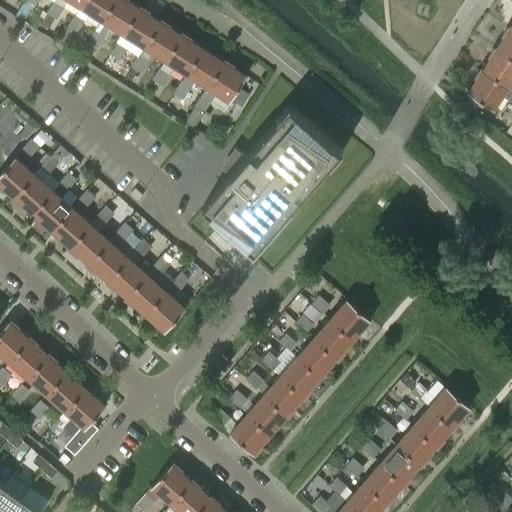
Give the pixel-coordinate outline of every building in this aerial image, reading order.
[(64,6),(64,5),(55,0),(53,0),(46,13),(56,19),(64,6)] [(75,12),(67,26),(76,32),(77,32),(86,19),(90,12),(102,19),(113,0),(84,0),(81,6),(80,5),(75,12)] [(129,0),(113,0),(102,19),(123,33),(139,7),(129,0)] [(123,33),(118,40),(127,46),(125,49),(137,56),(139,53),(140,53),(144,46),(161,20),(139,7),(123,33)] [(161,20),(144,46),(165,59),(182,33),(161,20)] [(107,32),(106,32),(96,26),(88,39),(99,46),(107,32)] [(511,58),(511,27),(510,27),(496,48),(511,58)] [(182,33),(165,59),(174,65),(186,73),(203,47),(182,33)] [(118,39),(109,53),(119,59),(125,49),(127,46),(118,40),(118,39)] [(203,47),(186,73),(196,79),(207,86),(224,60),(203,47)] [(511,58),(496,48),(483,69),(507,85),(511,78),(511,58)] [(137,56),(130,66),(140,72),(149,59),(148,59),(140,53),(139,53),(137,56)] [(207,86),(196,104),(206,110),(210,103),(217,92),(229,100),(231,97),(238,86),(239,85),(246,74),(224,60),(207,86)] [(170,72),(160,66),(151,79),(162,86),(170,72)] [(493,107),(507,85),(483,69),(468,91),(493,107)] [(181,80),(172,93),(183,100),(191,86),(182,80),(181,80)] [(238,86),(231,97),(241,103),(249,91),(239,85),(238,86)] [(206,110),(196,104),(185,122),(194,128),(206,110)] [(203,206),(253,250),(254,250),(341,150),(290,106),(246,156),(234,146),(221,166),(230,174),(203,206)] [(21,150),(28,156),(29,157),(40,145),(31,138),(20,149),(21,150)] [(58,145),(49,154),(59,162),(63,157),(66,158),(69,154),(58,145)] [(39,166),(48,174),(59,162),(49,154),(39,166)] [(15,156),(0,172),(0,183),(14,196),(34,173),(23,162),(15,156)] [(69,171),(58,183),(67,191),(78,179),(69,171)] [(14,196),(33,212),(53,189),(34,173),(14,196)] [(76,199),(77,200),(86,207),(96,195),(88,187),(76,199)] [(72,206),(53,189),(33,212),(52,229),(72,206)] [(106,204),(95,216),(104,224),(115,212),(106,204)] [(52,229),(70,245),(91,222),(72,206),(52,229)] [(125,221),(114,233),(123,240),(133,228),(125,221)] [(109,239),(91,222),(70,245),(89,262),(109,239)] [(133,249),(142,257),(152,245),(143,237),(133,249)] [(89,262),(108,279),(128,255),(109,239),(89,262)] [(153,267),(161,274),(171,262),(162,254),(152,266),(153,267)] [(126,295),(147,272),(128,255),(108,279),(126,295)] [(147,272),(126,295),(145,312),(165,289),(155,280),(161,274),(153,267),(147,273),(147,272)] [(171,283),(179,290),(190,279),(181,271),(171,283)] [(165,289),(145,312),(164,329),(185,306),(174,296),(165,289)] [(331,304),(319,294),(311,303),(322,313),(331,304)] [(347,299),(330,318),(353,338),(370,319),(347,299)] [(294,322),(306,332),(314,323),(302,313),(294,322)] [(336,357),(353,338),(330,318),(314,337),(336,357)] [(9,321),(0,331),(0,351),(9,360),(29,338),(9,321)] [(290,351),(298,342),(286,332),(278,341),(290,351)] [(314,337),(297,356),(320,376),(336,357),(314,337)] [(29,338),(9,360),(28,376),(47,354),(29,338)] [(273,370),(281,361),(269,351),(261,359),(273,370)] [(47,354),(28,376),(47,393),(66,371),(47,354)] [(304,394),(320,376),(297,356),(281,375),(304,394)] [(0,368),(0,384),(1,385),(11,374),(2,366),(0,368)] [(252,370),(245,378),(256,389),(265,380),(252,370)] [(406,370),(398,379),(408,389),(417,380),(406,370)] [(66,371),(47,393),(65,409),(85,387),(66,371)] [(281,375),(264,393),(287,413),(304,394),(281,375)] [(430,392),(418,381),(410,390),(422,401),(430,392)] [(20,402),(30,390),(21,382),(11,394),(20,402)] [(430,406),(452,425),(469,406),(447,386),(430,406)] [(79,427),(63,445),(73,454),(97,428),(89,421),(104,404),(85,387),(65,409),(85,426),(82,429),(79,427)] [(240,408),(248,398),(236,388),(228,397),(240,408)] [(271,432),(287,413),(264,393),(248,412),(271,432)] [(29,410),(38,418),(49,407),(40,399),(29,410)] [(405,419),(414,411),(402,400),(394,409),(405,419)] [(430,406),(414,424),(436,444),(452,425),(430,406)] [(232,417),(220,407),(213,415),(212,416),(224,426),(232,417)] [(271,432),(248,412),(231,431),(254,451),(271,432)] [(57,435),(68,423),(59,415),(48,427),(57,435)] [(397,429),(395,428),(385,419),(377,428),(389,438),(391,437),(397,429)] [(0,432),(8,439),(14,432),(5,424),(0,429),(0,432)] [(397,429),(391,437),(397,443),(419,463),(436,444),(414,424),(406,433),(397,425),(395,428),(397,429)] [(23,440),(14,432),(8,439),(17,447),(23,440)] [(381,448),(379,446),(369,438),(361,446),(373,457),(381,448)] [(397,443),(381,462),(403,481),(419,463),(397,443)] [(42,470),(49,462),(39,454),(33,462),(42,470)] [(364,467),(353,457),(345,465),(357,476),(364,467)] [(51,478),(58,470),(49,462),(42,470),(51,478)] [(172,462),(152,485),(153,485),(171,502),(191,479),(173,463),(172,462)] [(386,500),(403,481),(381,462),(380,463),(364,481),(386,500)] [(4,485),(0,490),(0,511),(13,511),(23,498),(30,488),(12,474),(4,485)] [(340,495),(348,486),(336,476),(328,485),(340,495)] [(191,479),(171,502),(182,511),(195,511),(210,495),(191,479)] [(362,511),(375,511),(386,500),(364,481),(348,499),(362,511)] [(511,496),(502,488),(494,497),(506,507),(511,500),(511,496)] [(136,503),(137,504),(145,511),(155,500),(146,491),(136,503)] [(210,495),(195,511),(228,511),(229,511),(210,495)] [(312,504),(321,511),(325,511),(331,505),(319,495),(312,504)] [(41,511),(42,511),(23,498),(13,511),(41,511)] [(362,511),(348,499),(336,511),(362,511)]
